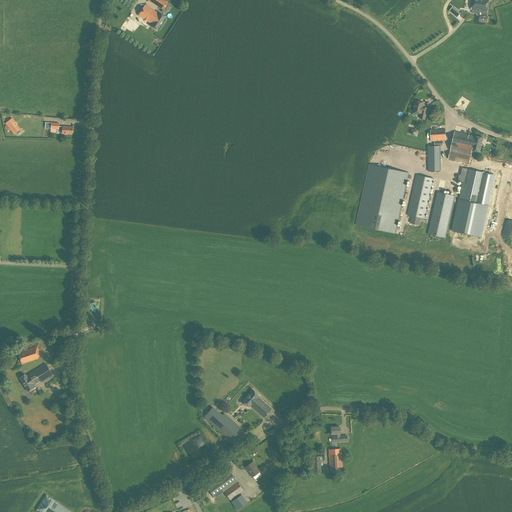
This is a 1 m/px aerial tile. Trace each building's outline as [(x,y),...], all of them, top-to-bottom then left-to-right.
[(147,0),(158,7),(162,9),(164,10),(168,3),(163,0),(147,0)] [(472,0),(471,10),(472,10),(472,13),(478,14),(478,11),(482,12),(482,16),(480,15),(479,22),(487,23),(488,16),(487,16),(487,12),(488,12),(489,0),(472,0)] [(145,4),(138,16),(151,24),(150,26),(157,31),(166,16),(160,13),(160,14),(145,4)] [(121,29),(143,41),(148,30),(127,19),(121,29)] [(424,119),(426,113),(427,108),(423,107),(424,103),(415,101),(412,111),(421,113),(420,118),(424,119)] [(14,134),(21,129),(12,118),(5,123),(7,126),(4,128),(7,131),(10,129),(14,134)] [(72,134),(73,127),(59,126),(59,123),(51,122),(45,122),(45,128),(51,129),(59,129),(62,130),(62,133),(72,134)] [(443,145),(443,141),(446,141),(445,129),(430,129),(431,142),(434,141),(434,146),(428,146),(428,171),(441,171),(440,146),(440,145),(443,145)] [(474,136),(455,131),(449,159),(469,163),(471,150),(479,152),(483,137),(474,136)] [(371,163),(357,224),(395,233),(409,172),(371,163)] [(482,205),(488,174),(464,168),(462,177),(463,177),(459,199),(482,205)] [(496,171),(490,208),(497,209),(503,172),(496,171)] [(425,219),(434,178),(416,175),(407,215),(425,219)] [(499,210),(508,211),(510,189),(501,188),(499,210)] [(446,238),(455,196),(438,192),(428,234),(446,238)] [(21,364),(39,359),(38,357),(40,357),(38,351),(39,351),(37,346),(18,352),(21,364)] [(35,386),(52,375),(46,364),(26,376),(25,375),(20,378),(28,391),(36,387),(35,386)] [(273,409),(259,396),(260,396),(253,390),(242,402),(249,408),(250,406),(264,418),(273,409)] [(222,415),(213,407),(204,417),(231,442),(242,429),(224,413),(222,415)] [(281,420),(290,415),(286,408),(277,413),(281,420)] [(340,435),(340,434),(340,427),(331,427),(332,435),(334,434),(334,436),(331,436),(332,443),(348,442),(347,435),(340,435)] [(330,471),(340,470),(343,470),(341,449),(328,450),(330,471)] [(312,472),(321,472),(321,461),(322,461),(322,457),(311,457),(312,472)] [(252,477),(260,472),(253,462),(245,467),(252,477)] [(230,500),(244,491),(237,482),(238,482),(228,469),(206,486),(215,499),(224,492),(230,500)] [(37,509),(40,511),(71,511),(47,495),(37,509)] [(237,510),(248,503),(242,495),(231,502),(237,510)]
